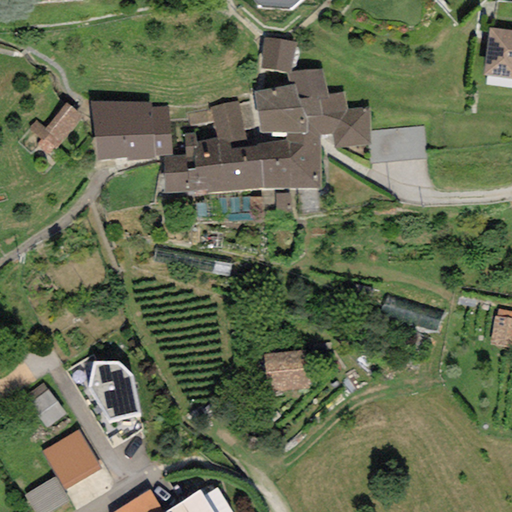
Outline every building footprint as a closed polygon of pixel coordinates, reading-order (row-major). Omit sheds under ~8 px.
[(511,31),(488,28),(482,75),(511,79),(511,31)] [(297,43),(263,38),(261,68),(290,74),(297,43)] [(290,74),(288,74),(289,85),(295,85),(298,98),(307,117),(306,134),(320,134),(332,134),(334,148),(368,145),(372,145),(370,130),(368,107),(346,108),(342,93),(326,96),(321,69),(290,74)] [(289,85),(254,93),(255,110),(258,109),(259,132),(286,133),(306,134),(307,117),(298,98),(295,85),(289,85)] [(152,102),(90,102),(96,161),(125,158),(125,162),(155,158),(155,156),(172,155),(169,106),(151,107),(152,102)] [(237,102),(210,108),(216,139),(217,145),(229,143),(245,140),(237,102)] [(67,104),(44,128),(35,120),(28,128),(40,139),(36,144),(49,157),(84,119),(67,104)] [(423,125),(370,130),(372,145),(368,145),(370,164),(427,158),(423,125)] [(217,145),(216,139),(196,141),(195,133),(182,134),(184,152),(185,156),(189,191),(207,189),(207,194),(222,192),(217,148),(217,145)] [(306,134),(286,133),(285,138),(285,140),(289,142),(289,188),(320,189),(320,141),(320,134),(306,134)] [(257,144),(257,146),(262,190),(289,188),(289,142),(285,140),(257,144)] [(230,147),(229,143),(217,145),(217,148),(222,192),(262,190),(257,146),(230,149),(230,147)] [(185,156),(163,158),(163,193),(189,191),(185,156)] [(385,320),(443,333),(448,312),(389,300),(385,320)] [(511,313),(499,312),(493,348),(511,351),(511,313)] [(282,353),(238,359),(243,396),(286,391),(282,353)] [(119,360),(93,361),(90,386),(109,417),(140,410),(131,374),(119,360)] [(66,413),(48,389),(28,404),(46,428),(66,413)] [(79,429),(43,451),(65,489),(102,467),(79,429)] [(47,511),(68,500),(54,477),(25,494),(35,511),(47,511)] [(200,490),(163,511),(230,511),(217,489),(204,497),(200,490)] [(163,511),(151,491),(114,511),(163,511)]
